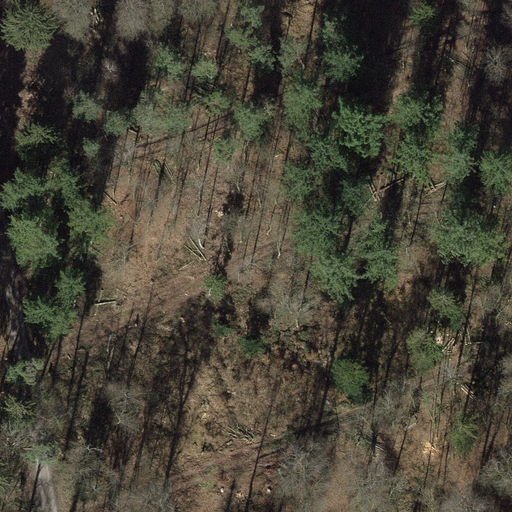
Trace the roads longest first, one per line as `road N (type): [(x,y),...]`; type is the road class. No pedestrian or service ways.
road 1 (track): [(112,511),(511,353)]
road 2 (track): [(0,261),(46,511)]
